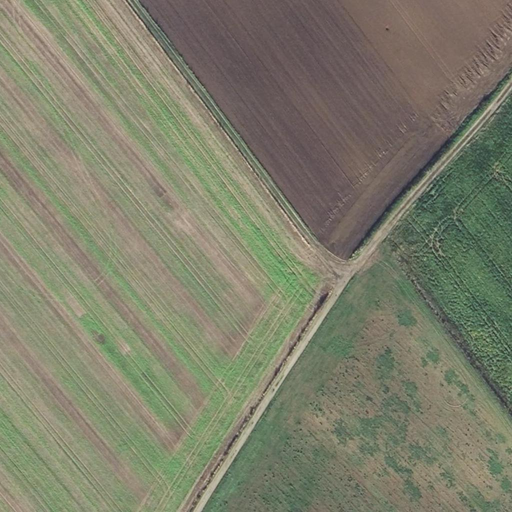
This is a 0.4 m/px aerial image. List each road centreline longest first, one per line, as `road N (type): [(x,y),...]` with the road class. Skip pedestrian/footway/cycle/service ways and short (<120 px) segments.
road 1 (track): [(200,511),(342,279),(511,80)]
road 2 (track): [(342,279),(130,0)]
